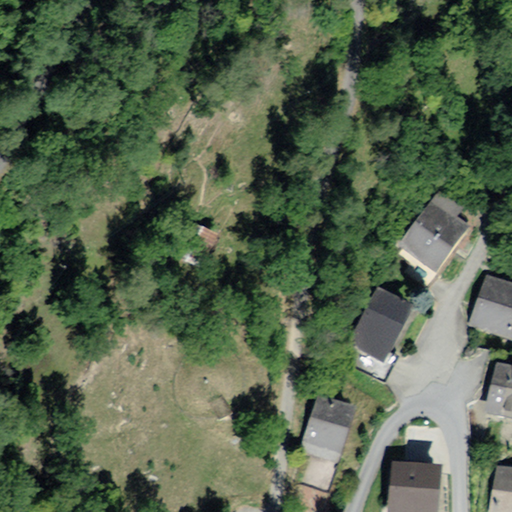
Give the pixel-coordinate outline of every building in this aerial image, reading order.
[(469,231),(432,204),(398,249),(435,276),(469,231)] [(180,222),(165,256),(197,271),(213,237),(180,222)] [(511,339),(511,285),(485,276),(467,328),(511,343),(511,339)] [(413,310),(373,292),(346,351),(386,369),(413,310)] [(511,372),(491,367),(478,414),(511,422),(511,372)] [(351,410),(313,399),(296,454),(335,465),(351,410)] [(211,421),(223,417),(218,400),(206,403),(211,421)] [(432,511),(437,469),(387,464),(382,511),(432,511)] [(511,511),(511,471),(498,468),(487,511),(511,511)]
